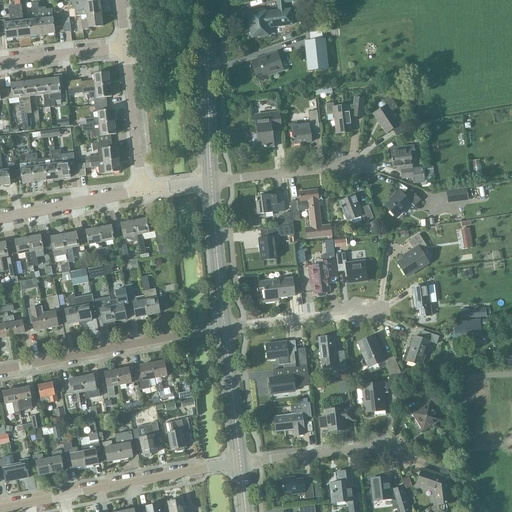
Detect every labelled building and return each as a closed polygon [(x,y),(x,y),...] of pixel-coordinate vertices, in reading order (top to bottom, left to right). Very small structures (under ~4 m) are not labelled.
[(70,0),(72,10),(75,9),(76,16),(81,16),(86,16),(101,14),(100,1),(85,3),(84,0),(70,0)] [(285,2),(294,1),(294,0),(277,0),(277,3),(278,3),(279,11),(266,12),(249,14),(252,38),(269,36),(268,28),(293,25),(291,9),(285,10),(285,2)] [(6,39),(18,38),(14,5),(8,6),(10,23),(4,23),(4,21),(0,20),(0,33),(0,34),(5,33),(6,39)] [(28,21),(23,21),(21,5),(14,5),(18,38),(30,37),(28,21)] [(46,7),(39,8),(42,35),(54,34),(54,27),(63,26),(62,19),(62,18),(59,19),(59,14),(52,15),(53,18),(47,19),(46,7)] [(42,35),(39,8),(31,8),(33,20),(28,21),(30,37),(42,35)] [(86,16),(81,16),(82,21),(83,30),(88,30),(88,28),(103,26),(101,14),(86,16)] [(69,18),(62,19),(63,26),(64,33),(71,32),(69,18)] [(326,35),(306,36),(308,66),(328,64),(326,35)] [(258,78),(283,70),(277,54),(253,62),(258,78)] [(82,88),(110,85),(108,73),(93,75),(93,76),(93,79),(94,79),(94,81),(81,82),(81,80),(67,81),(68,90),(69,90),(75,89),(82,88)] [(55,79),(47,80),(50,108),(56,107),(55,101),(61,100),(60,93),(60,87),(63,87),(62,75),(54,76),(55,79)] [(45,108),(50,108),(47,80),(34,81),(36,96),(43,96),(44,102),(45,108)] [(30,97),(36,96),(34,81),(22,83),(26,114),(31,113),(30,97)] [(22,122),(27,121),(26,114),(22,83),(10,84),(11,89),(5,90),(6,100),(12,99),(19,98),(21,115),(22,122)] [(94,106),(106,104),(106,98),(111,97),(110,85),(82,88),(82,94),(95,93),(96,98),(93,99),(94,106)] [(383,100),(387,106),(374,114),(387,133),(392,130),(397,136),(409,128),(404,121),(399,125),(391,112),(398,108),(390,96),(383,100)] [(334,103),(327,104),(329,120),(336,119),(338,135),(353,133),(351,116),(352,116),(352,117),(362,118),(364,99),(354,97),(353,107),(347,107),(347,106),(335,108),(334,103)] [(82,126),(114,122),(112,110),(107,111),(106,104),(94,106),(95,112),(98,112),(98,118),(85,120),(81,120),(82,126)] [(311,130),(320,129),(318,111),(309,112),(310,123),(292,125),(294,145),(312,143),(311,130)] [(271,130),(281,129),(279,113),(256,116),(259,145),(259,149),(274,147),(273,136),(272,136),(271,130)] [(111,142),(110,135),(115,135),(114,122),(82,126),(83,131),(87,131),(87,132),(93,131),(94,137),(97,137),(98,143),(111,142)] [(117,147),(112,148),(111,142),(98,143),(99,149),(98,149),(98,155),(90,157),(91,163),(118,160),(117,147)] [(414,146),(391,149),(393,168),(400,167),(402,180),(414,179),(414,184),(425,183),(423,169),(413,170),(411,156),(415,155),(414,146)] [(68,163),(62,164),(60,150),(55,151),(58,179),(70,178),(69,171),(75,170),(74,159),(68,160),(68,163)] [(49,152),(50,159),(44,160),(46,181),(58,179),(55,151),(49,152)] [(8,170),(2,171),(1,155),(0,154),(0,186),(10,185),(10,180),(16,180),(14,166),(7,167),(8,170)] [(34,182),(31,154),(26,155),(27,164),(20,165),(22,184),(34,182)] [(36,154),(31,154),(34,182),(46,181),(44,160),(37,161),(36,154)] [(118,160),(91,163),(91,168),(98,168),(99,174),(105,174),(120,172),(118,160)] [(481,160),(473,161),(475,178),(483,177),(481,160)] [(79,177),(86,176),(84,164),(78,165),(79,177)] [(467,188),(458,189),(460,201),(468,200),(467,188)] [(297,202),(290,203),(292,213),(292,217),(293,222),(300,221),(299,211),(309,210),(311,228),(306,229),(307,239),(332,237),(330,226),(321,227),(318,200),(317,191),(299,193),(300,201),(297,201),(297,202)] [(414,207),(421,200),(411,191),(406,196),(400,191),(392,198),(393,199),(385,207),(396,218),(411,203),(414,207)] [(258,215),(285,212),(283,195),(257,197),(258,215)] [(364,222),(373,219),(368,206),(360,209),(355,196),(340,202),(347,221),(362,216),(364,222)] [(292,213),(284,214),(284,218),(285,226),(293,225),(293,222),(292,217),(292,213)] [(146,219),(133,221),(137,242),(140,256),(146,255),(142,235),(154,232),(152,222),(146,223),(146,219)] [(137,242),(133,221),(121,224),(124,239),(136,242),(137,242)] [(261,239),(260,239),(263,261),(277,259),(274,237),(294,235),(293,225),(285,226),(280,227),(262,229),(263,238),(261,239)] [(98,228),(101,243),(113,240),(111,226),(98,228)] [(88,245),(101,243),(98,228),(86,231),(88,245)] [(76,233),(63,235),(66,249),(67,255),(69,263),(75,262),(72,248),(79,247),(76,233)] [(157,246),(165,245),(163,233),(155,235),(157,246)] [(51,239),(46,240),(48,250),(53,249),(54,252),(55,257),(67,255),(66,249),(63,235),(51,238),(51,239)] [(406,278),(428,263),(420,250),(427,246),(419,235),(408,242),(414,250),(409,253),(410,255),(397,264),(406,278)] [(40,236),(28,238),(30,252),(33,266),(38,265),(36,258),(44,256),(42,250),(43,250),(40,236)] [(28,238),(15,241),(18,255),(26,253),(28,267),(33,266),(30,252),(28,238)] [(123,261),(129,260),(126,245),(120,246),(123,261)] [(334,254),(321,256),(323,266),(309,267),(311,282),(314,282),(315,294),(318,294),(318,295),(320,297),(325,296),(327,294),(326,293),(329,292),(327,278),(337,277),(335,260),(334,254)] [(348,284),(367,281),(365,262),(347,264),(346,254),(336,255),(338,272),(346,272),(348,284)] [(17,277),(17,276),(16,276),(15,267),(16,267),(14,257),(7,258),(10,278),(17,277)] [(86,269),(70,272),(71,279),(87,276),(86,269)] [(71,281),(70,273),(61,275),(62,277),(61,277),(62,283),(71,281)] [(159,313),(156,298),(157,298),(155,289),(150,290),(147,276),(141,278),(143,286),(142,286),(143,292),(145,300),(144,301),(147,315),(159,313)] [(259,283),(260,289),(258,290),(259,298),(260,300),(261,301),(262,302),(264,302),(264,301),(265,301),(266,304),(276,302),(275,299),(296,296),(294,279),(259,283)] [(30,288),(28,280),(20,282),(21,290),(30,288)] [(147,315),(144,301),(138,302),(137,299),(134,297),(131,285),(125,286),(126,289),(126,290),(127,298),(128,300),(127,300),(128,304),(132,303),(135,318),(147,315)] [(421,318),(432,316),(428,286),(414,288),(415,294),(413,294),(415,311),(420,310),(421,318)] [(127,298),(126,290),(126,289),(115,291),(117,300),(110,301),(114,322),(126,320),(123,305),(128,304),(127,300),(128,300),(127,298)] [(91,294),(75,297),(75,300),(77,308),(76,308),(79,323),(80,323),(80,324),(82,325),(85,324),(86,323),(86,322),(91,321),(88,306),(93,305),(91,294)] [(44,314),(43,314),(46,329),(58,327),(55,312),(54,312),(53,307),(59,306),(56,296),(46,298),(49,313),(44,314)] [(71,309),(64,310),(67,325),(79,323),(76,308),(77,308),(75,300),(75,297),(75,296),(68,297),(71,309)] [(114,322),(110,301),(110,298),(96,300),(98,310),(100,310),(103,324),(108,323),(108,326),(114,324),(114,322)] [(42,307),(28,310),(31,324),(33,324),(34,331),(46,329),(43,314),(44,314),(42,307)] [(9,324),(11,336),(24,333),(22,322),(14,323),(13,316),(8,317),(9,324)] [(0,337),(11,336),(9,324),(8,317),(3,318),(4,325),(0,325),(0,337)] [(480,321),(455,322),(455,331),(481,330),(480,321)] [(422,331),(419,338),(415,337),(410,349),(407,348),(403,360),(421,366),(430,342),(437,344),(439,337),(422,331)] [(374,336),(357,343),(364,360),(363,361),(362,362),(364,366),(365,367),(367,366),(368,368),(378,364),(380,368),(386,366),(390,376),(401,374),(394,357),(385,361),(374,336)] [(318,338),(320,359),(322,370),(333,369),(334,373),(346,372),(343,352),(335,352),(334,337),(318,338)] [(286,342),(265,344),(267,361),(278,359),(279,365),(283,365),(284,369),(295,368),(295,364),(294,353),(287,354),(286,342)] [(152,364),(155,379),(167,377),(164,362),(152,364)] [(155,379),(152,364),(140,366),(141,370),(135,371),(137,383),(140,382),(141,391),(150,389),(148,380),(155,379)] [(270,385),(269,385),(270,390),(271,390),(271,393),(278,392),(278,394),(295,392),(294,387),(309,386),(307,367),(284,369),(285,378),(269,380),(270,385)] [(116,371),(119,386),(131,384),(128,369),(116,371)] [(114,387),(119,386),(116,371),(105,373),(107,388),(108,388),(109,397),(115,396),(114,387)] [(382,384),(362,386),(365,413),(385,411),(383,393),(387,393),(388,389),(398,390),(401,374),(390,376),(389,376),(388,383),(382,384)] [(97,397),(96,391),(93,376),(81,378),(84,393),(85,399),(86,399),(87,400),(92,399),(92,398),(97,397)] [(79,394),(84,393),(81,378),(69,380),(72,394),(65,395),(68,410),(76,409),(75,404),(81,403),(79,394)] [(49,403),(57,402),(56,395),(54,396),(52,383),(38,386),(40,398),(41,405),(49,403)] [(28,388),(16,390),(18,402),(20,412),(21,412),(32,409),(30,399),(28,388)] [(434,424),(440,421),(432,407),(440,402),(431,389),(421,395),(427,405),(412,414),(423,431),(431,426),(434,431),(437,429),(434,424)] [(18,402),(16,390),(3,393),(5,404),(11,403),(12,403),(15,415),(21,414),(21,412),(20,412),(18,402)] [(172,395),(164,397),(163,392),(158,393),(160,404),(173,401),(172,395)] [(352,419),(350,399),(341,401),(342,410),(326,412),(326,414),(317,415),(318,429),(328,427),(328,433),(345,431),(344,420),(352,419)] [(124,411),(141,407),(140,402),(131,404),(130,402),(125,403),(125,406),(123,406),(124,411)] [(292,416),(274,418),(275,432),(293,430),(294,437),(303,436),(302,430),(303,430),(302,419),(311,418),(309,404),(291,406),(292,416)] [(98,406),(88,408),(89,417),(99,415),(98,406)] [(53,411),(56,423),(65,421),(62,409),(53,411)] [(32,424),(23,425),(24,431),(42,428),(39,415),(30,417),(32,424)] [(167,434),(171,450),(184,447),(181,432),(189,429),(187,420),(163,424),(165,435),(167,434)] [(151,423),(151,426),(138,428),(140,438),(143,456),(145,455),(145,456),(147,457),(152,456),(153,455),(153,454),(157,453),(153,436),(159,435),(157,422),(151,423)] [(60,439),(58,426),(51,427),(41,429),(42,436),(53,435),(54,440),(60,439)] [(82,452),(85,467),(98,465),(95,450),(97,450),(97,451),(101,450),(97,433),(88,435),(90,445),(82,447),(82,452)] [(115,436),(117,446),(120,460),(133,458),(130,444),(132,443),(129,433),(115,436)] [(77,448),(72,449),(71,441),(63,442),(66,458),(69,457),(68,455),(70,455),(73,470),(85,467),(82,452),(78,453),(77,448)] [(120,460),(117,446),(113,447),(112,441),(102,443),(103,449),(105,448),(108,463),(120,460)] [(48,459),(50,474),(63,471),(60,457),(62,456),(61,451),(52,453),(53,458),(48,459)] [(50,474),(48,459),(43,460),(42,455),(33,457),(34,462),(35,462),(38,476),(50,474)] [(14,466),(17,481),(28,478),(27,471),(30,471),(27,460),(19,461),(20,464),(14,466)] [(17,481),(14,466),(7,467),(7,463),(0,464),(0,471),(1,477),(4,476),(5,483),(17,481)] [(449,480),(453,469),(441,465),(437,475),(420,470),(415,486),(432,492),(434,507),(451,504),(447,479),(449,480)] [(347,502),(348,511),(360,511),(358,493),(352,494),(351,487),(352,487),(350,472),(338,473),(339,483),(330,484),(332,504),(347,502)] [(400,511),(409,511),(402,487),(393,490),(394,491),(391,491),(389,477),(371,479),(373,502),(391,500),(391,498),(396,498),(400,511)] [(305,500),(313,499),(312,485),(304,486),(303,480),(290,481),(290,478),(281,479),(283,493),(291,492),(292,495),(304,494),(305,500)] [(169,502),(168,502),(169,511),(184,511),(182,500),(176,501),(175,499),(170,500),(169,502)]
